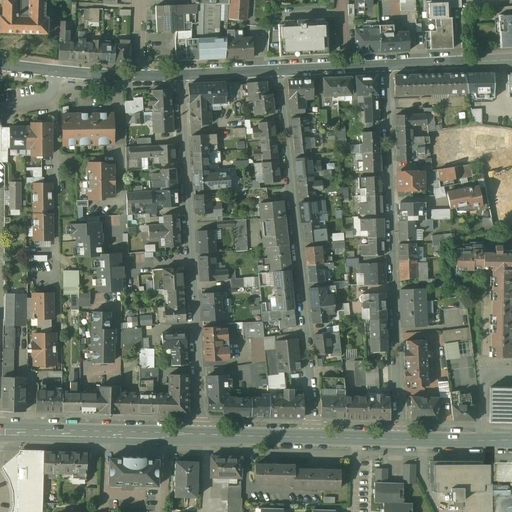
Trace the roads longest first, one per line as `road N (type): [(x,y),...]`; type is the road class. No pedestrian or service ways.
road 1 (residential): [(383,65),(399,439)]
road 2 (residential): [(276,70),(310,437)]
road 3 (residential): [(179,75),(199,435)]
road 4 (secondary): [(199,435),(0,431)]
road 5 (residential): [(383,65),(511,60)]
